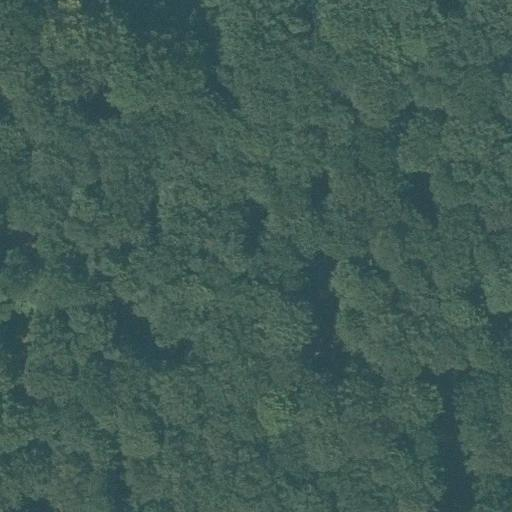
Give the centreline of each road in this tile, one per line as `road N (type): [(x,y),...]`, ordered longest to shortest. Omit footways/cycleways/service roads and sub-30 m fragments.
road 1 (track): [(327,0),(188,45),(0,128)]
road 2 (track): [(0,19),(188,45)]
